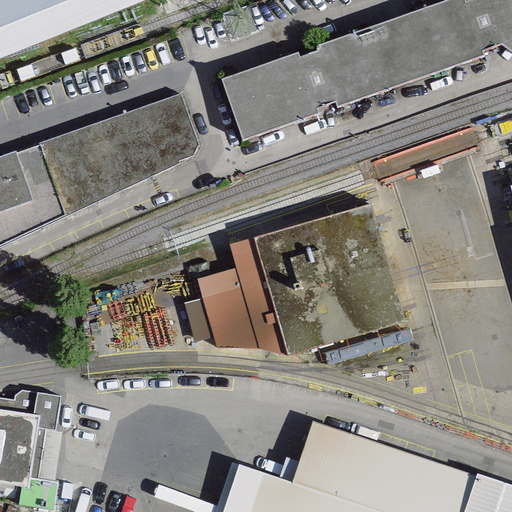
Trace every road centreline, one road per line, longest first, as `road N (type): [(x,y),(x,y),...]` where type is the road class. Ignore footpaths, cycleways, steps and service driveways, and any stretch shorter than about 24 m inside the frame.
road 1 (residential): [(0,264),(235,160),(511,69)]
road 2 (residential): [(511,461),(344,408),(176,405),(143,507)]
road 3 (unknown): [(194,63),(0,135)]
road 4 (unknown): [(391,0),(194,63)]
